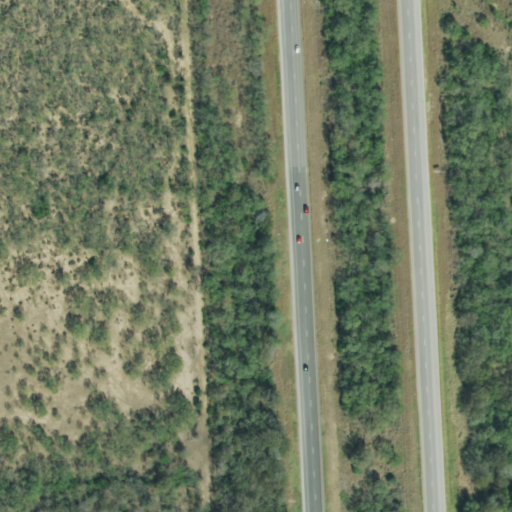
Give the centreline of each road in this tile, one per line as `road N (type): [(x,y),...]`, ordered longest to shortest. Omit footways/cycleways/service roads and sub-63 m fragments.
road 1 (motorway): [(445,511),(418,0)]
road 2 (motorway): [(300,0),(324,511)]
